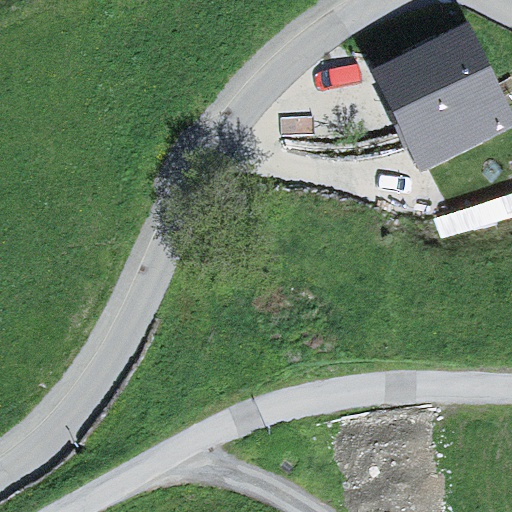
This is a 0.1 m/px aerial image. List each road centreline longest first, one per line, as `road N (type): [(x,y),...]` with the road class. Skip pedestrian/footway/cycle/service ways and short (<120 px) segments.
road 1 (residential): [(0,445),(70,406),(222,146),(319,39),(406,0)]
road 2 (residential): [(28,511),(212,424),(370,390),(511,396)]
